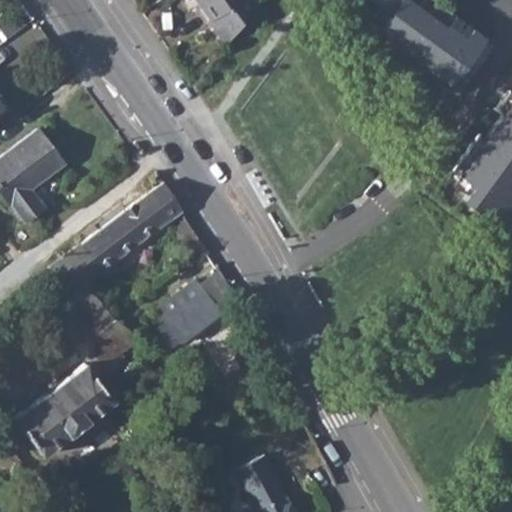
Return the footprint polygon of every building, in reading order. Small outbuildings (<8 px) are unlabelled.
[(243,0),(200,0),(212,15),(207,18),(225,43),(250,9),(243,0)] [(371,0),(387,12),(374,30),(447,83),(481,34),(433,0),(417,0),(413,6),(408,2),(405,0),(371,0)] [(511,96),(511,90),(507,87),(501,96),(492,108),(500,113),(511,96)] [(511,96),(500,113),(484,135),(478,130),(450,169),(472,183),(467,191),(507,218),(511,211),(511,96)] [(0,154),(0,191),(8,203),(22,221),(42,205),(28,188),(62,163),(35,128),(0,154)] [(161,182),(79,247),(98,272),(100,271),(114,260),(171,216),(176,222),(183,216),(161,182)] [(171,227),(191,258),(205,249),(185,218),(171,227)] [(79,246),(49,269),(69,296),(83,285),(98,272),(79,247),(79,246)] [(100,271),(107,280),(121,269),(114,260),(100,271)] [(196,279),(156,310),(166,324),(179,343),(218,313),(211,301),(196,279)] [(226,282),(212,291),(217,297),(211,301),(218,313),(237,299),(226,282)] [(69,296),(100,364),(137,339),(117,325),(83,285),(69,296)] [(39,292),(18,309),(28,322),(50,306),(39,292)] [(150,336),(163,355),(179,343),(166,324),(150,336)] [(259,342),(245,349),(253,366),(267,359),(259,342)] [(83,362),(12,417),(41,454),(112,399),(83,362)] [(294,511),(263,453),(232,470),(247,496),(246,499),(252,511),(250,511),(294,511)]
